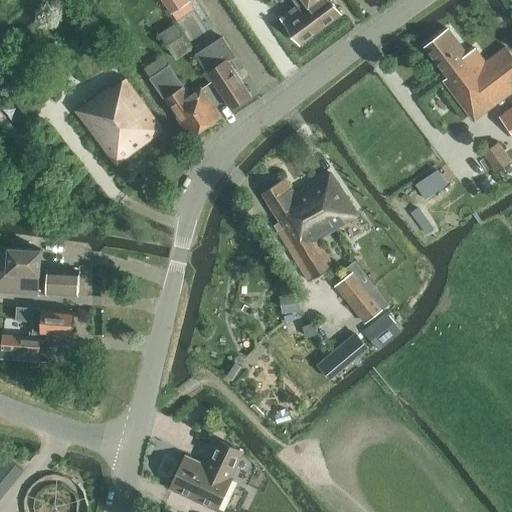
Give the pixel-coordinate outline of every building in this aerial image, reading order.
[(161,0),(176,21),(195,9),(189,0),(161,0)] [(304,0),(280,18),(286,25),(300,44),(341,14),(331,0),(304,0)] [(160,33),(175,58),(191,48),(176,24),(160,33)] [(425,47),(448,77),(444,81),(474,121),(511,91),(511,54),(506,46),(485,62),(475,49),(468,54),(449,29),(425,47)] [(251,96),(228,60),(235,56),(222,37),(196,54),(231,109),(251,96)] [(153,79),(191,135),(209,123),(212,124),(217,121),(217,118),(220,116),(201,88),(190,96),(171,67),(153,79)] [(76,110),(116,165),(164,129),(126,79),(112,89),(109,86),(76,110)] [(511,110),(501,118),(511,135),(511,110)] [(483,152),(497,171),(511,161),(498,142),(483,152)] [(295,193),(299,200),(293,204),(297,211),(295,212),(301,222),(323,210),(335,230),(358,215),(330,173),(295,193)] [(295,193),(285,178),(262,193),(280,221),(274,225),(309,281),(334,266),(318,241),(335,230),(323,210),(301,222),(295,212),(297,211),(293,204),(299,200),(295,193)] [(0,291),(46,294),(46,293),(78,295),(80,271),(40,269),(42,249),(0,246),(0,291)] [(383,309),(353,271),(336,284),(366,322),(383,309)] [(295,295),(280,297),(282,313),(297,311),(295,295)] [(12,358),(40,360),(42,333),(73,335),(73,332),(75,330),(76,323),(74,321),(74,311),(18,307),(17,319),(34,320),(33,331),(30,331),(30,337),(13,336),(12,358)] [(386,312),(368,327),(384,345),(401,330),(386,312)] [(355,333),(318,364),(330,378),(368,347),(355,333)] [(171,488),(217,510),(232,477),(231,477),(243,452),(218,440),(208,462),(209,463),(207,469),(201,466),(203,464),(186,456),(171,488)] [(0,498),(23,471),(0,450),(0,498)]
